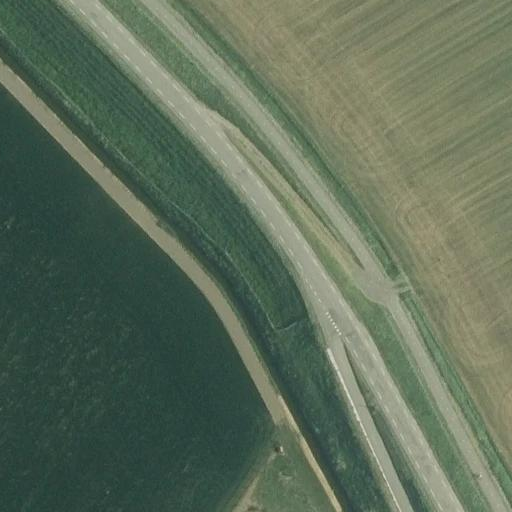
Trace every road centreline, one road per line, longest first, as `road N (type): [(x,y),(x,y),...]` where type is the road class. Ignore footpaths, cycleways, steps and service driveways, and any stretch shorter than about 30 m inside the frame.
road 1 (tertiary): [(329,301),(249,185),(80,0)]
road 2 (tertiary): [(450,511),(329,301)]
road 3 (unclassified): [(405,511),(335,352),(329,301)]
